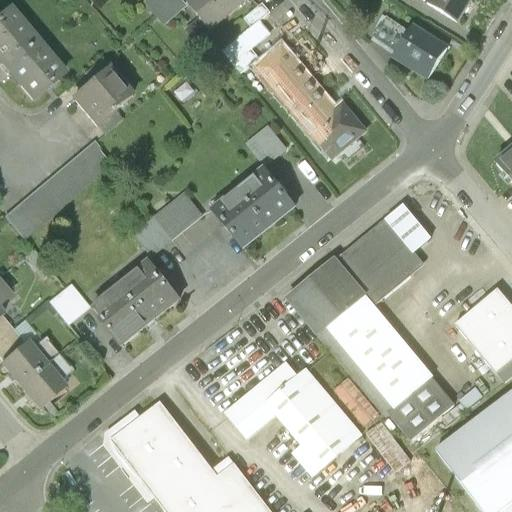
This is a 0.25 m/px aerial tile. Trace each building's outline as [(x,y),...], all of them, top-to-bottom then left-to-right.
[(175,0),(153,0),(147,5),(157,16),(176,0),(175,0)] [(176,0),(157,16),(165,26),(184,10),(176,0)] [(243,0),(196,0),(187,8),(210,35),(247,4),(243,0)] [(472,0),(431,0),(428,6),(457,25),(472,0)] [(252,32),(234,46),(245,59),(233,69),(241,78),(259,63),(251,54),(269,38),(259,26),(270,17),(262,8),(262,7),(243,22),(252,32)] [(62,78),(9,14),(0,21),(0,65),(32,104),(62,78)] [(410,35),(386,19),(372,40),(396,56),(410,35)] [(446,51),(413,30),(410,35),(396,56),(394,60),(428,82),(446,51)] [(234,46),(223,56),(233,69),(245,59),(234,46)] [(335,115),(281,52),(257,73),(310,136),(332,163),(365,135),(343,109),(335,115)] [(101,63),(83,78),(91,87),(109,73),(101,63)] [(91,87),(72,103),(96,131),(115,115),(132,101),(109,73),(91,87)] [(115,115),(96,131),(103,140),(122,124),(115,115)] [(285,154),(269,133),(249,149),(265,169),(285,154)] [(110,169),(93,148),(82,157),(100,178),(110,169)] [(511,151),(494,167),(511,187),(511,151)] [(100,178),(82,157),(73,165),(90,186),(100,178)] [(90,186),(73,165),(63,173),(81,194),(90,186)] [(81,194),(63,173),(54,181),(71,202),(81,194)] [(274,188),(264,175),(239,196),(268,232),(294,212),(284,200),(286,199),(276,187),(274,188)] [(71,202),(54,181),(44,189),(62,210),(71,202)] [(62,210),(44,189),(34,197),(52,218),(62,210)] [(268,232),(239,196),(214,216),(224,229),(223,230),(232,242),(234,240),(243,252),(268,232)] [(52,218),(34,197),(25,205),(42,226),(52,218)] [(201,220),(185,200),(156,224),(171,244),(201,220)] [(42,226),(25,205),(15,213),(33,234),(42,226)] [(33,234),(15,213),(5,222),(23,242),(33,234)] [(423,265),(387,221),(287,301),(412,451),(461,407),(374,305),(423,265)] [(171,244),(156,224),(136,239),(152,259),(171,244)] [(148,269),(92,313),(123,352),(179,307),(148,269)] [(496,374),(511,361),(511,308),(499,291),(457,324),(496,374)] [(70,293),(50,309),(66,329),(86,313),(70,293)] [(7,329),(0,335),(0,352),(16,339),(7,329)] [(16,339),(0,352),(0,366),(1,367),(24,348),(16,339)] [(1,367),(0,367),(0,368),(18,391),(55,360),(43,346),(31,356),(24,347),(24,348),(1,367)] [(55,360),(18,391),(38,415),(64,393),(57,386),(69,376),(55,360)] [(319,479),(364,443),(306,373),(296,381),(283,364),(226,410),(251,442),(274,423),(319,479)] [(511,398),(441,454),(485,511),(505,511),(511,507),(511,398)] [(141,421),(136,414),(105,438),(104,449),(148,506),(155,502),(162,511),(269,511),(235,467),(218,480),(161,406),(141,421)]
